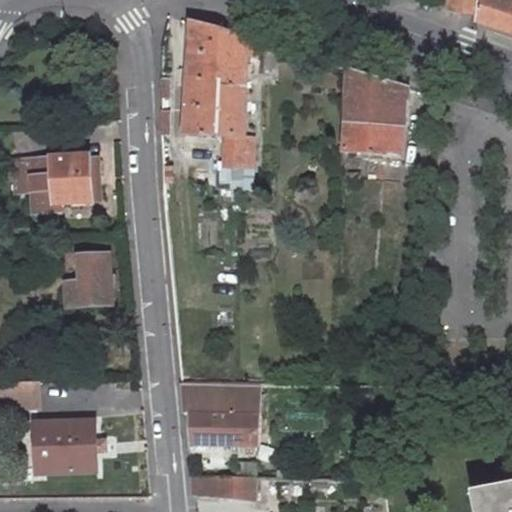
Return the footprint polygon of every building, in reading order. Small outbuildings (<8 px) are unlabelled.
[(452,0),(452,4),(481,9),(482,0),(452,0)] [(511,0),(482,0),(481,9),(481,14),(511,24),(511,0)] [(226,139),(224,170),(253,171),(254,140),(246,140),(247,61),(260,62),(261,46),(191,25),(184,137),(226,139)] [(347,71),(343,154),(401,158),(409,90),(347,71)] [(58,208),(94,206),(90,158),(30,162),(32,193),(55,191),(55,208),(58,208)] [(102,205),(99,158),(90,158),(94,206),(102,205)] [(163,168),(163,185),(172,186),(172,168),(163,168)] [(217,169),(216,191),(253,192),(253,171),(224,170),(217,169)] [(32,193),(33,214),(58,213),(58,208),(55,208),(55,191),(32,193)] [(82,285),(68,286),(68,309),(112,306),(109,257),(80,258),(82,285)] [(36,384),(0,384),(0,407),(36,407),(36,384)] [(232,447),(231,454),(239,455),(239,447),(259,447),(261,386),(182,385),(185,416),(191,416),(191,446),(232,447)] [(372,386),(361,387),(363,406),(375,405),(372,386)] [(96,423),(37,425),(38,475),(98,474),(97,454),(104,454),(104,442),(96,443),(96,423)] [(235,466),(235,480),(257,481),(257,467),(235,466)] [(192,479),(194,497),(256,505),(257,500),(262,501),(263,481),(257,481),(235,480),(192,479)] [(511,511),(511,488),(480,495),(483,511),(511,511)]
